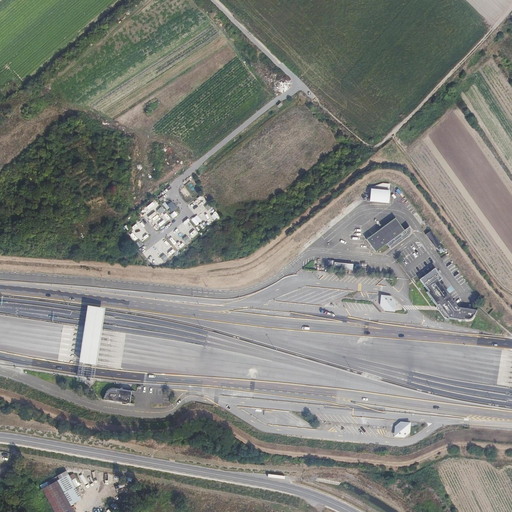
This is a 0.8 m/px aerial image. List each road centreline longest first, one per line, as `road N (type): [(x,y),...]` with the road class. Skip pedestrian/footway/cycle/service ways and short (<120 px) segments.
road 1 (motorway): [(511,386),(0,308)]
road 2 (motorway): [(0,322),(511,399)]
road 3 (secondary): [(350,511),(273,484),(0,437)]
road 4 (track): [(301,82),(379,152),(511,6)]
